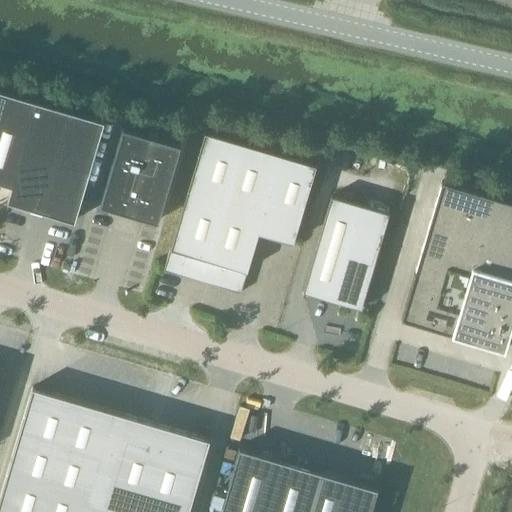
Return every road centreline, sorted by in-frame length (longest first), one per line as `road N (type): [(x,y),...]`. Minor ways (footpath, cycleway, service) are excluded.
road 1 (unclassified): [(0,289),(482,432)]
road 2 (unclassified): [(511,66),(224,0)]
